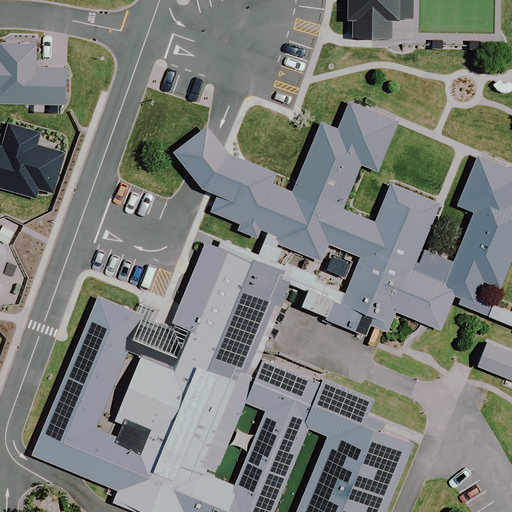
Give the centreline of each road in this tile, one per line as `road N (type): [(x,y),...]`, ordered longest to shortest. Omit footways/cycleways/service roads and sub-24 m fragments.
road 1 (unknown): [(230,86),(177,221),(153,238),(82,216)]
road 2 (unknown): [(409,511),(434,430),(428,404),(418,385),(342,338)]
road 3 (unknown): [(118,511),(13,452),(0,494)]
